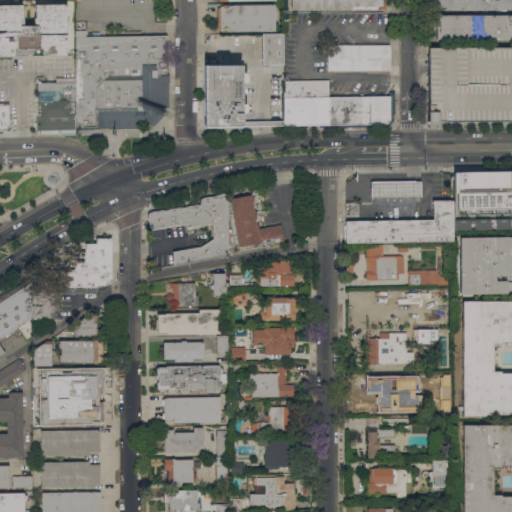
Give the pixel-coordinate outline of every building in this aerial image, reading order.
[(384,0),(384,9),(343,9),(343,6),(340,6),(340,10),(330,10),(330,6),(327,6),(327,9),(290,10),(290,0),(384,0)] [(511,11),(436,11),(436,0),(511,0),(511,11)] [(13,57),(0,57),(0,5),(21,5),(21,18),(22,18),(22,25),(33,25),(33,18),(34,18),(34,4),(64,4),(65,48),(64,48),(64,56),(41,57),(41,48),(13,48),(13,57)] [(219,31),(219,29),(216,29),(215,7),(219,7),(219,6),(221,6),(221,4),(273,4),(274,30),(219,31)] [(511,39),(435,39),(435,14),(511,14),(511,39)] [(73,129),(73,87),(73,22),(85,22),(85,31),(84,36),(166,36),(166,74),(168,74),(168,107),(163,107),(163,113),(153,126),(143,126),(143,122),(139,122),(139,129),(73,129)] [(261,33),(282,33),(282,64),(261,64),(261,33)] [(326,70),(326,45),(389,45),(389,70),(326,70)] [(427,47),(511,46),(511,123),(427,124),(427,47)] [(240,126),(204,126),(203,65),(240,65),(240,126)] [(282,92),(284,92),(283,80),(327,80),(327,96),(389,96),(389,120),(385,123),(282,125),(282,92)] [(73,129),(35,129),(35,82),(61,82),(61,87),(73,87),(73,129)] [(0,102),(8,102),(8,126),(4,130),(0,130),(0,102)] [(511,211),(452,213),(452,200),(452,172),(511,171),(511,211)] [(419,180),(419,196),(369,197),(369,181),(400,181),(419,180)] [(212,238),(212,222),(185,226),(184,223),(148,228),(146,214),(148,212),(199,204),(199,198),(226,192),(227,254),(172,265),(171,251),(199,246),(212,238)] [(227,212),(227,201),(228,201),(228,198),(250,194),(256,228),(279,224),(283,241),(239,250),(238,244),(233,245),(227,212)] [(452,241),(344,243),(344,221),(432,219),(432,205),(431,205),(431,200),(448,200),(452,200),(452,203),(452,213),(452,231),(452,241)] [(72,252),(84,252),(84,243),(95,243),(95,238),(100,238),(100,236),(111,237),(111,281),(105,281),(105,286),(97,286),(97,293),(58,293),(58,269),(72,269),(72,252)] [(459,294),(458,237),(511,236),(511,277),(508,277),(508,275),(500,275),(500,274),(494,274),(494,280),(506,280),(506,293),(459,294)] [(396,280),(364,280),(364,275),(365,275),(365,261),(364,261),(364,254),(365,254),(365,245),(381,245),(381,256),(402,256),(402,273),(396,273),(396,280)] [(258,285),(258,273),(266,273),(266,262),(278,262),(278,260),(291,260),(291,269),(293,269),(293,285),(258,285)] [(434,264),(434,268),(437,268),(437,270),(441,270),(441,285),(406,286),(406,268),(404,268),(404,265),(434,264)] [(254,268),(254,282),(242,282),(242,268),(254,268)] [(58,293),(58,318),(52,318),(52,321),(41,320),(41,318),(30,318),(30,305),(40,305),(40,303),(30,303),(29,277),(40,275),(40,270),(58,269),(58,293)] [(211,295),(211,282),(212,282),(212,273),(224,273),(224,281),(227,281),(227,286),(225,285),(225,295),(211,295)] [(240,275),(227,275),(227,287),(240,286),(240,275)] [(0,295),(5,292),(6,294),(8,293),(7,292),(14,287),(15,288),(16,287),(15,286),(22,281),(23,283),(24,282),(23,281),(29,277),(30,303),(30,305),(30,318),(31,335),(25,339),(17,327),(0,338),(0,347),(4,353),(0,355),(0,295)] [(194,282),(194,295),(197,295),(197,307),(165,307),(165,296),(172,296),(172,287),(169,287),(169,282),(194,282)] [(398,319),(365,320),(365,306),(372,306),(372,301),(370,301),(370,291),(372,291),(372,289),(412,289),(412,302),(403,302),(403,303),(396,303),(396,307),(396,309),(398,309),(398,319)] [(247,305),(234,305),(234,302),(229,302),(229,294),(229,291),(247,291),(247,293),(247,305)] [(294,298),(295,320),(261,321),(261,312),(265,312),(265,305),(263,305),(263,298),(294,298)] [(461,301),(511,301),(511,413),(483,414),(483,415),(461,415),(461,301)] [(416,325),(416,304),(427,305),(427,317),(433,317),(433,326),(416,325)] [(222,320),(220,320),(221,333),(155,334),(155,314),(163,314),(163,311),(199,311),(199,305),(221,305),(221,306),(222,306),(222,308),(222,320)] [(73,340),(73,331),(67,331),(67,326),(73,326),(73,323),(78,323),(78,319),(81,319),(81,313),(96,313),(96,362),(57,362),(57,354),(59,354),(59,347),(57,347),(57,340),(73,340)] [(255,331),(255,328),(267,328),(267,327),(275,327),(275,328),(292,328),(292,330),(292,339),(285,339),(285,343),(282,343),(282,351),(285,351),(285,356),(280,356),(280,358),(273,358),(273,357),(262,357),(262,356),(252,355),(252,338),(255,338),(255,331)] [(415,328),(437,329),(436,342),(427,342),(427,347),(415,347),(415,333),(415,328)] [(404,333),(404,347),(400,347),(400,350),(404,350),(404,364),(365,365),(365,352),(365,333),(404,333)] [(215,336),(227,335),(227,355),(215,355),(215,336)] [(180,342),(180,341),(184,341),(184,342),(202,342),(202,358),(191,358),(191,361),(172,361),(172,359),(162,359),(162,342),(180,342)] [(41,343),(50,343),(50,366),(44,366),(44,381),(32,381),(32,349),(41,343)] [(242,367),(230,367),(230,356),(229,356),(229,348),(242,348),(242,356),(242,367)] [(0,369),(17,358),(24,369),(10,379),(13,383),(7,386),(4,382),(0,384),(0,369)] [(275,367),(270,367),(270,363),(284,363),(284,384),(291,384),(291,396),(277,396),(277,397),(250,397),(250,388),(252,388),(252,381),(244,381),(243,373),(275,373),(275,367)] [(220,368),(220,369),(221,369),(221,373),(226,373),(226,383),(221,383),(221,389),(219,389),(219,391),(202,391),(202,389),(198,389),(198,391),(189,391),(189,389),(187,389),(187,390),(180,391),(180,389),(175,389),(175,391),(167,391),(167,389),(157,390),(156,370),(156,369),(165,369),(165,366),(218,365),(218,368),(220,368)] [(70,367),(96,367),(96,386),(99,386),(99,394),(70,394),(70,367)] [(399,373),(425,372),(426,377),(426,386),(414,385),(399,382),(399,377),(399,373)] [(365,373),(381,373),(381,378),(381,379),(389,379),(389,389),(397,389),(397,399),(389,399),(389,414),(363,414),(363,392),(364,392),(364,379),(365,379),(365,373)] [(6,421),(0,421),(0,396),(6,396),(6,395),(6,389),(21,388),(22,429),(22,456),(5,456),(5,457),(0,457),(0,429),(7,429),(6,421)] [(160,400),(160,399),(162,399),(162,398),(164,398),(164,397),(218,396),(218,399),(219,422),(172,423),(172,419),(162,420),(162,419),(160,419),(160,413),(162,413),(162,405),(160,405),(160,400)] [(231,396),(244,396),(244,413),(232,413),(231,396)] [(98,402),(98,407),(100,407),(100,416),(99,416),(99,422),(61,422),(61,425),(37,426),(37,413),(39,413),(39,401),(39,398),(92,398),(92,399),(98,399),(98,402)] [(290,401),(290,432),(251,432),(251,418),(258,418),(258,410),(266,410),(266,401),(290,401)] [(365,418),(377,418),(377,429),(393,429),(393,437),(381,438),(380,438),(379,438),(377,438),(377,437),(377,440),(378,440),(378,446),(393,445),(393,458),(366,458),(365,428),(365,418)] [(511,424),(511,511),(461,511),(461,424),(511,424)] [(202,430),(202,452),(189,452),(189,451),(178,451),(178,452),(163,452),(163,430),(163,428),(172,428),(172,430),(172,431),(192,431),(192,430),(192,427),(202,427),(202,430)] [(98,453),(88,453),(88,456),(39,457),(39,431),(98,430),(98,453)] [(226,430),(227,456),(215,456),(215,430),(226,430)] [(264,446),(263,446),(263,441),(265,441),(265,438),(288,438),(288,440),(292,440),(292,447),(288,447),(288,448),(289,448),(289,452),(288,452),(288,454),(289,454),(289,458),(288,458),(288,460),(293,460),(293,467),(277,467),(277,469),(263,469),(263,459),(264,459),(264,446)] [(430,463),(430,459),(435,459),(435,444),(442,444),(442,445),(445,445),(445,463),(446,475),(443,475),(444,486),(431,486),(430,463)] [(192,482),(180,483),(180,484),(177,484),(177,483),(169,483),(169,470),(164,470),(164,462),(164,459),(173,459),(173,460),(198,459),(198,466),(191,466),(192,482)] [(40,463),(40,461),(89,460),(89,463),(98,463),(99,485),(95,485),(95,486),(40,487),(40,463)] [(228,460),(228,469),(227,469),(227,480),(216,480),(216,460),(228,460)] [(242,462),(243,474),(230,474),(230,462),(242,462)] [(404,462),(404,466),(409,466),(409,500),(393,500),(393,493),(383,493),(383,497),(365,497),(365,477),(369,477),(369,476),(371,474),(372,474),(374,474),(375,475),(375,471),(373,471),(372,469),(371,466),(372,464),(374,463),(375,463),(404,462)] [(0,466),(8,466),(8,488),(0,488),(0,466)] [(253,474),(278,474),(278,476),(282,476),(282,483),(293,483),(293,494),(294,494),(294,500),(293,500),(293,511),(282,511),(282,504),(278,504),(278,506),(262,506),(262,504),(248,504),(248,494),(263,494),(263,488),(260,485),(253,485),(253,474)] [(31,487),(31,490),(31,496),(23,497),(24,506),(31,505),(31,511),(0,511),(0,490),(23,490),(23,487),(12,487),(12,475),(31,475),(31,487)] [(226,487),(236,487),(236,498),(240,498),(240,502),(240,511),(227,511),(216,511),(216,504),(226,503),(226,487)] [(168,511),(168,500),(163,500),(163,490),(163,488),(196,488),(196,490),(196,501),(198,501),(198,508),(176,508),(176,511),(168,511)] [(40,492),(96,491),(96,492),(99,492),(99,511),(40,511),(40,494),(40,492)]
